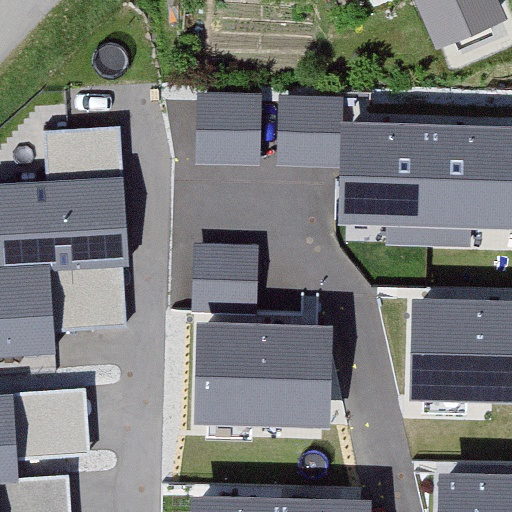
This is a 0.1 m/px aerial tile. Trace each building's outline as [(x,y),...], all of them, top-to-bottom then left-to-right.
[(351,0),(409,0),(424,35),(491,7),(487,0),(347,0),(348,2),(351,0)] [(260,98),(199,97),(197,159),(259,161),(260,98)] [(341,99),(280,98),(279,161),(340,162),(341,99)] [(123,125),(45,129),(48,175),(0,177),(0,267),(50,264),(124,259),(130,259),(123,125)] [(511,130),(346,125),(343,221),(511,226),(511,130)] [(257,248),(196,246),(194,309),(256,310),(257,248)] [(124,259),(50,264),(0,267),(0,356),(59,352),(58,328),(128,323),(124,259)] [(511,303),(413,300),(410,397),(511,399),(511,303)] [(332,330),(199,325),(195,422),(329,426),(332,330)] [(11,387),(0,388),(0,475),(17,474),(11,387)] [(511,511),(511,476),(441,475),(439,511),(511,511)] [(369,511),(370,505),(197,499),(196,511),(369,511)]
